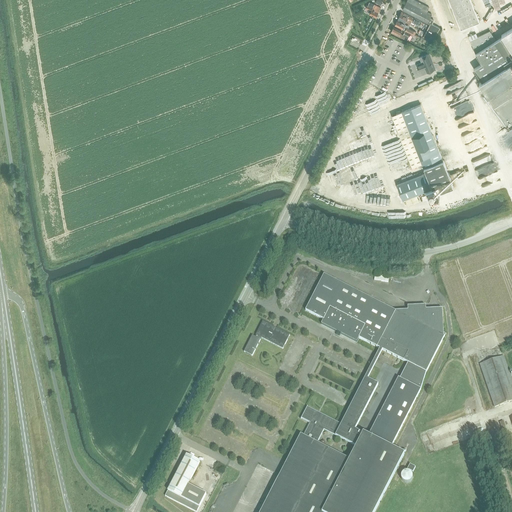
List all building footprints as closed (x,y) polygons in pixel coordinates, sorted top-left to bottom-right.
[(429,7),(414,0),(407,0),(402,10),(430,24),(424,36),(433,41),(440,28),(432,24),(434,20),(430,18),(432,14),(427,12),(429,7)] [(471,0),(449,0),(460,29),(480,21),(471,0)] [(486,5),(492,3),(490,0),(483,0),(482,1),(483,4),(480,5),(482,11),(485,10),(487,13),(489,12),(486,5)] [(367,5),(365,8),(371,11),(369,14),(376,17),(381,8),(374,4),(369,2),(367,6),(367,5)] [(421,22),(401,12),(398,18),(405,22),(414,26),(415,23),(419,26),(421,22)] [(397,20),(395,25),(402,29),(405,31),(410,34),(412,35),(418,37),(419,36),(415,34),(416,32),(414,31),(407,27),(407,26),(404,24),(405,22),(398,18),(397,20)] [(393,27),(391,32),(404,38),(407,40),(409,37),(403,34),(403,35),(400,34),(401,31),(393,27)] [(511,27),(501,35),(502,36),(496,40),(490,31),(477,37),(476,33),(468,37),(475,53),(482,63),(474,69),(482,81),(479,83),(505,124),(511,120),(511,27)] [(421,63),(417,65),(419,71),(425,69),(427,72),(434,70),(430,61),(432,60),(429,53),(422,56),(419,58),(421,63)] [(459,81),(439,89),(441,93),(461,86),(459,81)] [(452,181),(443,160),(421,104),(392,115),(412,167),(422,163),(426,173),(397,184),(403,201),(407,199),(407,198),(425,191),(428,197),(440,192),(453,187),(451,181),(452,181)] [(380,146),(385,164),(405,159),(403,150),(397,152),(397,154),(392,155),(391,152),(390,152),(389,149),(384,151),(383,145),(380,146)] [(475,177),(499,168),(496,161),(473,170),(475,177)] [(398,378),(369,436),(363,433),(363,434),(355,430),(378,384),(367,379),(366,378),(342,425),(307,407),(308,407),(307,407),(301,420),(302,418),(310,423),(309,426),(309,425),(303,436),(301,435),(261,511),(375,511),(405,454),(392,448),(421,390),(426,373),(446,334),(444,333),(443,324),(442,309),(426,310),(426,306),(408,307),(408,311),(396,312),(324,275),(306,311),(324,320),(321,324),(321,325),(357,343),(359,338),(408,363),(400,379),(398,378)] [(252,356),(261,338),(283,349),(290,336),(263,322),(256,335),(256,336),(255,337),(252,336),(244,352),(252,356)] [(511,380),(504,356),(480,364),(495,407),(511,401),(511,380)] [(511,446),(503,421),(500,423),(510,453),(511,451),(511,446)] [(165,496),(195,511),(197,511),(206,494),(188,485),(200,462),(187,455),(165,496)] [(410,465),(407,470),(413,473),(416,467),(410,465)] [(401,477),(401,478),(401,479),(402,479),(402,480),(402,481),(403,481),(403,482),(404,482),(405,483),(406,483),(407,483),(408,483),(409,483),(410,482),(411,482),(411,481),(412,481),(412,480),(412,479),(413,479),(413,478),(413,477),(413,476),(412,475),(412,474),(411,474),(411,473),(410,473),(410,472),(409,472),(408,472),(407,472),(406,472),(405,472),(404,472),(404,473),(403,473),(403,474),(402,474),(402,475),(401,476),(401,477)] [(231,486),(217,490),(219,495),(232,490),(231,486)]
